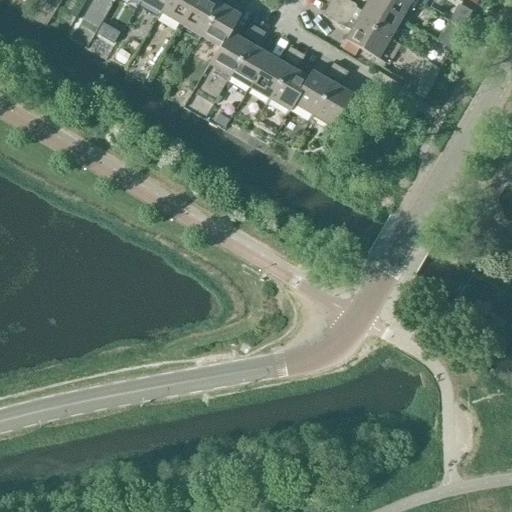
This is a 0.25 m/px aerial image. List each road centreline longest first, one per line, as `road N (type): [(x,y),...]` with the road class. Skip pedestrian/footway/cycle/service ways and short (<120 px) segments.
road 1 (residential): [(359,319),(0,110)]
road 2 (tertiary): [(0,423),(308,360),(334,348),(359,319)]
road 3 (tertiary): [(359,319),(443,176)]
road 4 (tertiary): [(443,176),(511,60)]
